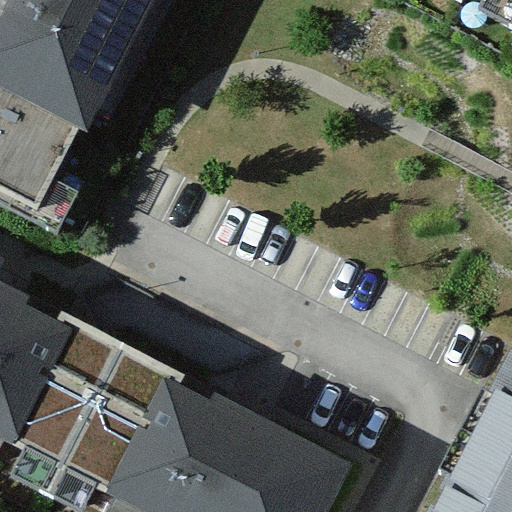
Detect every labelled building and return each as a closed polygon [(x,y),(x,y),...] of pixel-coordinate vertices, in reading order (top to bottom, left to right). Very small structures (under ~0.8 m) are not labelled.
[(0,0),(0,208),(47,233),(68,193),(50,184),(87,114),(108,125),(172,2),(168,0),(0,0)] [(511,0),(451,0),(460,5),(462,0),(485,0),(478,14),(511,31),(511,0)] [(0,440),(59,472),(121,352),(62,321),(61,323),(0,291),(0,440)] [(180,382),(121,352),(59,472),(137,511),(315,511),(335,474),(265,438),(269,430),(179,384),(180,382)] [(511,511),(511,375),(441,511),(511,511)]
